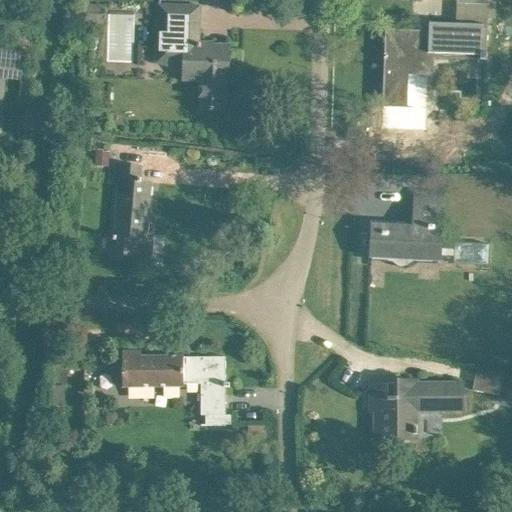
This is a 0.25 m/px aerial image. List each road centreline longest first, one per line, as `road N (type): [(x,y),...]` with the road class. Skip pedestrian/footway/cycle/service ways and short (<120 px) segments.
road 1 (residential): [(293,313),(330,0)]
road 2 (residential): [(293,313),(0,308)]
road 3 (residential): [(290,511),(293,313)]
